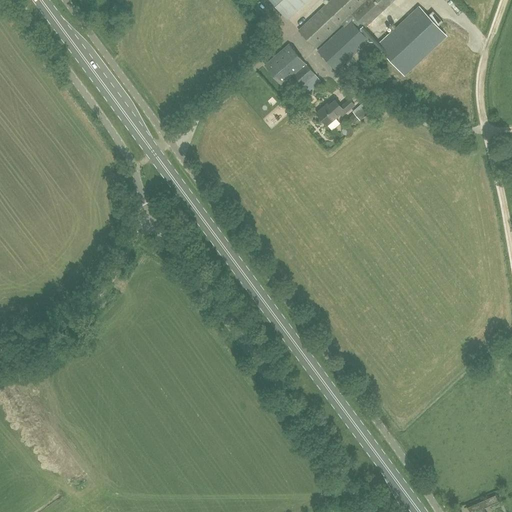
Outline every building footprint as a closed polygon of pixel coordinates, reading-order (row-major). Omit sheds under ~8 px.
[(317,51),(336,71),(369,41),(357,28),(361,24),(364,28),(394,0),(330,0),(298,30),(315,48),(342,24),(344,26),(317,51)] [(404,77),(447,37),(419,6),(375,46),(404,77)] [(292,76),(306,93),(320,81),(289,45),(265,65),(282,85),(292,76)] [(326,105),(317,113),(327,125),(340,114),(342,116),(354,106),(350,100),(341,107),(335,100),(327,107),(326,105)] [(355,122),(358,119),(360,121),(371,111),(363,102),(352,111),(354,113),(349,117),(349,120),(352,122),(355,122)] [(483,500),(468,507),(471,511),(485,511),(483,509),(486,507),(483,500)]
